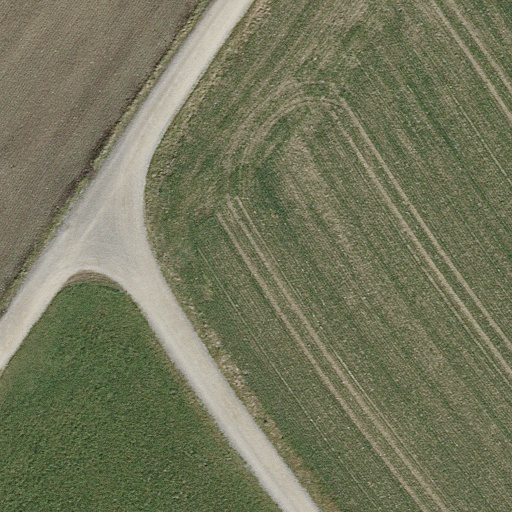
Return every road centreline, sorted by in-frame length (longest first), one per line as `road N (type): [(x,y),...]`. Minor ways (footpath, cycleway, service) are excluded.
road 1 (track): [(0,350),(232,0)]
road 2 (track): [(303,511),(91,211)]
